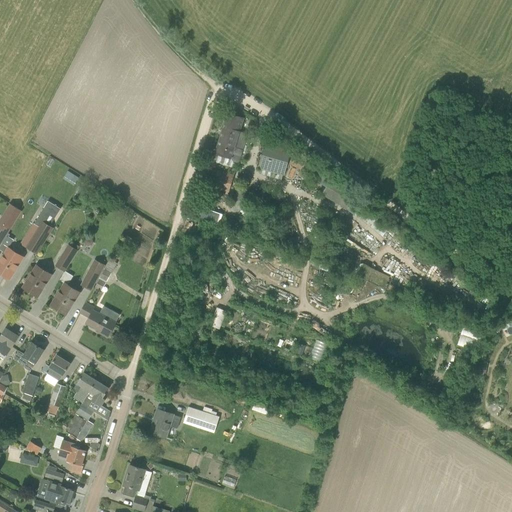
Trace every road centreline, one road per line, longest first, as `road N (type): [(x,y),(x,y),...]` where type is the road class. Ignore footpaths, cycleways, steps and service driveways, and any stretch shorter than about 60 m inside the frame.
road 1 (track): [(511,291),(239,96),(220,96)]
road 2 (track): [(220,96),(127,381)]
road 3 (residential): [(86,511),(127,381),(0,300)]
road 4 (track): [(220,96),(133,0)]
